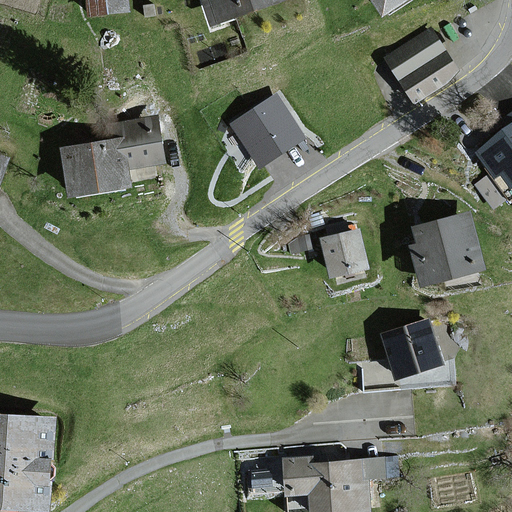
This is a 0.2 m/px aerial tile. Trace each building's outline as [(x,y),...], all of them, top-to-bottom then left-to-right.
[(125,0),(88,0),(90,13),(126,10),(125,0)] [(207,0),(216,24),(285,0),(207,0)] [(377,0),(385,12),(405,0),(377,0)] [(431,29),(386,57),(414,102),(459,74),(431,29)] [(307,137),(277,93),(232,124),(262,167),(307,137)] [(164,161),(158,115),(110,122),(112,141),(64,147),(71,194),(133,186),(130,166),(164,161)] [(511,190),(511,122),(474,150),(492,175),(481,183),(495,203),(511,190)] [(0,186),(10,157),(0,153),(0,186)] [(470,212),(416,224),(421,241),(414,243),(424,285),(448,279),(450,286),(479,280),(477,270),(483,268),(470,212)] [(360,229),(324,236),(332,276),(339,275),(340,282),(367,277),(365,267),(368,267),(360,229)] [(429,319),(385,334),(400,377),(444,362),(429,319)] [(0,411),(0,509),(53,511),(58,414),(0,411)] [(287,468),(258,469),(259,494),(292,493),(308,492),(308,511),(329,511),(369,511),(368,478),(395,477),(394,457),(316,460),(316,455),(287,456),(287,468)]
